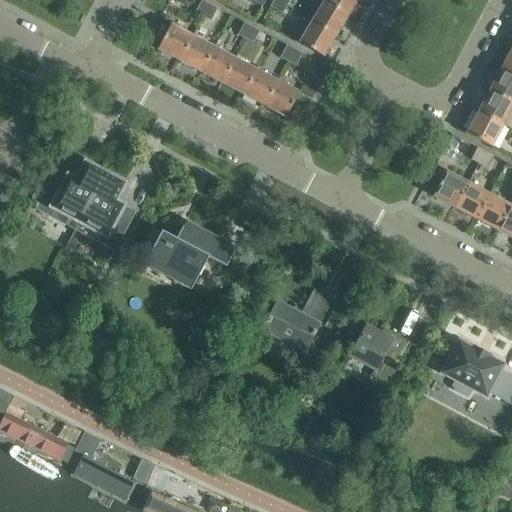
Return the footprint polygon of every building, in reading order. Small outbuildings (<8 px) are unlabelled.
[(271,8),(282,15),(287,7),(275,0),(271,8)] [(358,0),(325,0),(324,2),(348,16),(358,0)] [(202,1),(196,13),(204,17),(210,5),(202,1)] [(348,16),(324,2),(312,22),(336,37),(348,16)] [(211,21),(218,9),(210,5),(204,17),(211,21)] [(299,44),(323,58),(336,37),(312,22),(299,44)] [(245,24),(239,36),(246,40),(252,28),(245,24)] [(171,25),(158,50),(180,62),(193,37),(171,25)] [(254,44),(260,32),(252,28),(246,40),(254,44)] [(201,73),(214,48),(193,37),(180,62),(201,73)] [(288,46),(281,58),(289,62),(295,50),(288,46)] [(222,84),(236,59),(214,48),(201,73),(222,84)] [(297,66),(303,54),(295,50),(289,62),(297,66)] [(511,50),(501,71),(511,76),(511,50)] [(236,59),(222,84),(244,95),(257,71),(236,59)] [(257,71),(244,95),(265,107),(278,82),(257,71)] [(511,76),(501,71),(489,92),(511,104),(511,76)] [(287,118),(300,94),(278,82),(265,107),(287,118)] [(316,92),(303,85),(299,93),(312,100),(316,92)] [(511,109),(511,104),(489,92),(478,113),(503,126),(511,109)] [(467,135),(491,148),(503,126),(478,113),(467,135)] [(478,148),(471,160),(479,164),(485,152),(478,148)] [(486,168),(492,156),(485,152),(479,164),(486,168)] [(56,171),(35,210),(49,217),(53,209),(78,222),(73,230),(75,231),(105,174),(86,164),(76,182),(56,171)] [(446,173),(433,197),(455,209),(468,184),(446,173)] [(105,174),(75,231),(76,232),(81,223),(105,237),(101,245),(115,252),(136,213),(115,202),(125,185),(105,174)] [(468,184),(455,209),(477,220),(490,196),(468,184)] [(490,196),(477,220),(497,231),(510,207),(490,196)] [(511,207),(510,207),(497,231),(511,238),(511,207)] [(175,226),(170,237),(162,232),(148,258),(177,274),(173,281),(191,290),(208,259),(226,268),(236,250),(218,239),(208,241),(183,227),(182,229),(175,226)] [(277,303),(262,331),(305,354),(333,300),(311,289),(298,314),(277,303)] [(88,310),(76,304),(70,315),(82,321),(88,310)] [(388,338),(366,327),(350,357),(375,370),(372,376),(385,382),(407,341),(391,333),(388,338)] [(466,395),(469,395),(472,390),(486,397),(489,392),(510,403),(511,398),(511,377),(500,371),(503,366),(459,342),(442,374),(456,381),(453,386),(455,389),(457,392),(463,395),(466,395)] [(13,397),(0,390),(0,411),(5,414),(13,397)] [(15,398),(8,413),(22,420),(29,405),(15,398)] [(67,451),(3,420),(0,426),(0,432),(61,463),(67,451)] [(82,441),(76,451),(91,459),(96,448),(82,441)] [(361,460),(350,454),(345,463),(356,469),(361,460)] [(128,508),(140,486),(84,457),(73,479),(128,508)] [(511,493),(511,490),(503,485),(499,493),(509,499),(511,493)] [(205,511),(154,488),(142,511),(205,511)]
